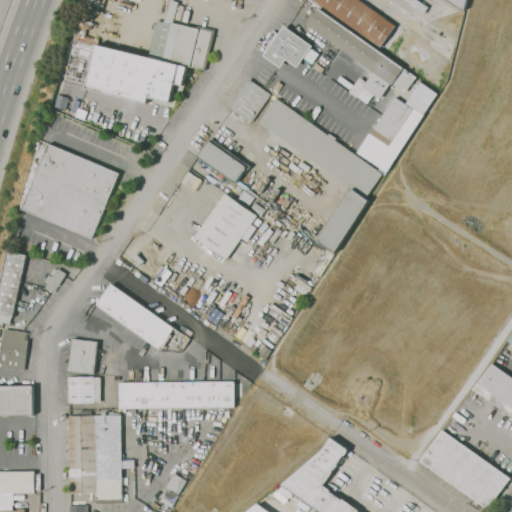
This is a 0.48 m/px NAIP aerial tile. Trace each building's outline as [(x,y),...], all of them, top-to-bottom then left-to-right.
[(359,0),(397,27),(381,48),(313,0),(359,0)] [(468,0),(466,11),(447,0),(468,0)] [(319,9),(417,79),(406,95),(307,26),(319,9)] [(172,23),(214,33),(206,70),(163,60),(172,23)] [(287,27),(314,46),(299,67),(289,60),(283,69),(266,57),(287,27)] [(94,44),(187,66),(183,84),(175,83),(170,101),(147,96),(146,103),(84,89),(94,44)] [(415,74),(437,88),(445,76),(422,62),(415,74)] [(249,80),(271,95),(251,124),(229,108),(249,80)] [(361,152),(396,100),(408,107),(423,85),(437,95),(387,169),(361,152)] [(277,99),(386,173),(370,197),(260,123),(277,99)] [(211,137),(251,165),(237,184),(197,156),(211,137)] [(49,142),(121,171),(93,238),(21,208),(49,142)] [(352,188),(370,200),(337,251),(319,240),(352,188)] [(227,192),(259,216),(228,259),(195,236),(227,192)] [(0,290),(9,250),(27,254),(13,317),(0,314),(0,290)] [(111,283),(176,327),(161,349),(97,304),(111,283)] [(0,360),(4,329),(27,332),(26,339),(29,339),(24,371),(0,368),(0,360)] [(72,338),(99,342),(95,374),(68,370),(72,338)] [(511,416),(511,374),(495,362),(476,389),(511,416)] [(68,377),(95,376),(95,404),(69,404),(68,377)] [(120,382),(237,381),(237,408),(120,409),(120,382)] [(0,385),(34,385),(34,416),(0,416),(0,385)] [(70,416),(120,416),(121,498),(98,498),(97,493),(71,493),(70,416)] [(420,462),(443,430),(511,477),(511,479),(492,506),(420,462)] [(321,511),(362,511),(326,486),(351,450),(334,439),(326,450),(284,485),(321,511)] [(0,472),(34,472),(35,493),(0,493),(0,472)] [(180,493),(186,479),(173,473),(167,488),(180,493)] [(263,511),(250,503),(244,511),(263,511)]
